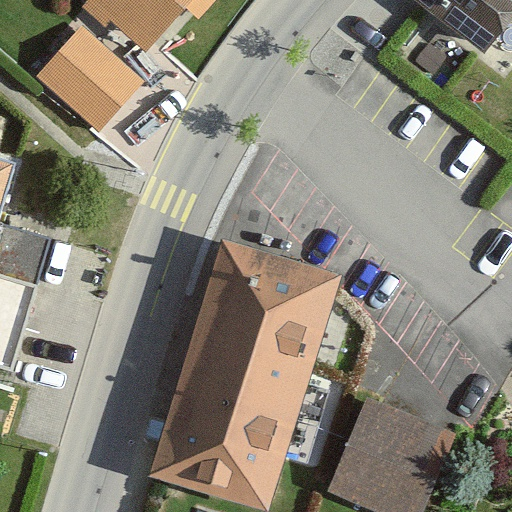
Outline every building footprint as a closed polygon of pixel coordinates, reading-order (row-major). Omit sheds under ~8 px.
[(179,0),(83,0),(139,47),(179,0)] [(511,0),(417,0),(485,51),(511,15),(511,0)] [(138,77),(76,20),(25,74),(87,132),(138,77)] [(326,269),(206,235),(138,477),(258,511),(326,269)] [(0,379),(3,380),(33,283),(0,273),(0,379)] [(411,511),(444,426),(355,392),(317,492),(369,511),(411,511)]
